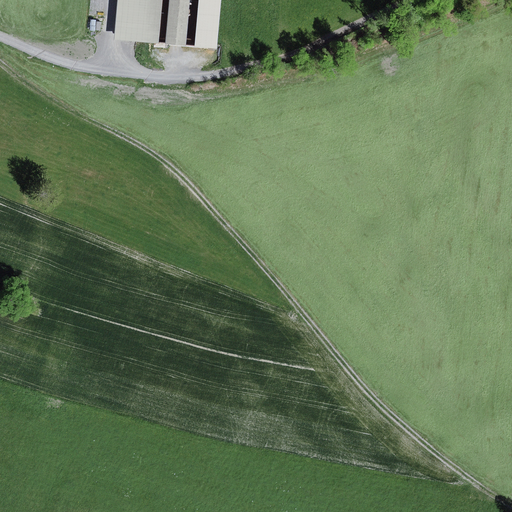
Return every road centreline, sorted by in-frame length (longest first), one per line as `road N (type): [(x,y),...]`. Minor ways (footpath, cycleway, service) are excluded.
road 1 (track): [(0,62),(175,169),(411,432),(511,501)]
road 2 (track): [(0,36),(91,69),(210,76),(296,53),(412,0)]
